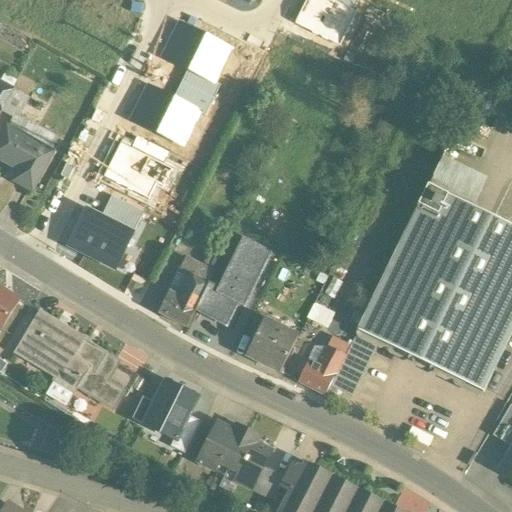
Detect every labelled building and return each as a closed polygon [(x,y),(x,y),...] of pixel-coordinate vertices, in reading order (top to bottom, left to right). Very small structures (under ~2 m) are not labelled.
[(356,13),(352,11),(328,0),(306,0),(294,25),(340,47),(356,13)] [(357,0),(328,0),(352,11),(357,0)] [(162,59),(187,72),(214,85),(231,52),(179,26),(162,59)] [(181,85),(213,100),(220,88),(214,85),(187,72),(181,85)] [(0,85),(0,111),(2,113),(13,92),(0,85)] [(213,100),(181,85),(173,101),(199,114),(205,117),(213,100)] [(183,148),(199,114),(173,101),(148,89),(131,123),(183,148)] [(24,98),(13,92),(2,113),(0,115),(0,126),(7,129),(16,113),(24,98)] [(60,136),(16,113),(7,129),(51,153),(60,136)] [(51,153),(7,129),(0,142),(0,152),(24,165),(15,182),(31,191),(51,153)] [(137,139),(131,150),(163,165),(168,154),(137,139)] [(120,144),(102,180),(149,203),(156,188),(162,191),(172,170),(163,165),(131,150),(120,144)] [(511,230),(427,188),(355,333),(356,334),(378,345),(405,357),(407,362),(412,360),(412,361),(426,368),(426,367),(428,373),(433,371),(482,395),(511,333),(511,230)] [(102,219),(133,234),(143,213),(112,198),(102,219)] [(69,248),(115,271),(133,234),(102,219),(87,212),(69,248)] [(244,307),(268,254),(243,243),(220,292),(208,287),(196,313),(226,326),(237,304),(244,307)] [(181,273),(191,278),(208,286),(216,269),(190,256),(181,273)] [(191,278),(180,299),(168,293),(157,314),(186,330),(208,286),(191,278)] [(132,292),(139,295),(143,287),(136,284),(132,292)] [(0,331),(19,302),(0,289),(0,331)] [(333,315),(313,305),(307,319),(327,329),(333,315)] [(82,341),(41,315),(16,355),(43,371),(46,366),(60,375),(61,375),(81,342),(82,341)] [(258,319),(240,356),(278,377),(297,339),(258,319)] [(356,334),(330,388),(343,394),(352,399),(378,345),(356,334)] [(327,348),(344,357),(349,346),(332,338),(327,348)] [(104,356),(81,342),(61,375),(60,375),(55,383),(73,393),(76,388),(82,392),(113,411),(122,397),(123,394),(106,384),(118,365),(104,356)] [(327,348),(317,368),(307,363),(305,366),(301,364),(297,371),(302,373),(297,384),(324,397),(344,357),(327,348)] [(139,378),(118,365),(106,384),(123,394),(122,397),(126,399),(139,378)] [(73,393),(55,383),(47,396),(65,407),(73,393)] [(187,417),(196,399),(167,384),(156,406),(145,426),(174,442),(187,417)] [(343,394),(330,388),(326,397),(339,404),(343,394)] [(133,420),(145,426),(156,406),(144,399),(133,420)] [(511,407),(510,406),(492,437),(511,448),(511,407)] [(200,423),(187,417),(174,442),(170,449),(183,456),(200,423)] [(234,433),(217,425),(197,463),(225,478),(229,470),(228,470),(247,433),(236,428),(234,433)] [(247,433),(228,470),(229,470),(237,474),(235,478),(252,487),(253,488),(263,469),(271,453),(255,444),(258,439),(247,433)] [(511,451),(500,472),(511,478),(511,451)] [(380,511),(379,509),(370,505),(368,505),(367,505),(366,502),(358,498),(355,499),(354,498),(354,496),(345,491),(342,492),(341,492),(341,489),(332,485),(329,485),(328,483),(319,478),(317,479),(316,478),(315,476),(306,471),(304,472),(294,467),(285,484),(293,489),(281,511),(380,511)] [(284,480),(263,469),(253,488),(252,487),(250,491),(272,502),(284,480)]
